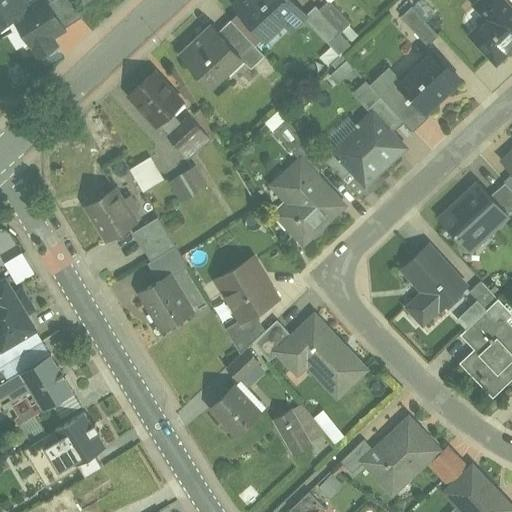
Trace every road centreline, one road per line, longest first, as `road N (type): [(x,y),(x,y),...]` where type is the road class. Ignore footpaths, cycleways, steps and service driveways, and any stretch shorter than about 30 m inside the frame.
road 1 (residential): [(511,450),(472,429),(410,376),(344,295),(339,276),(348,254),(511,102)]
road 2 (residential): [(0,162),(214,511)]
road 3 (tertiary): [(165,0),(0,155)]
